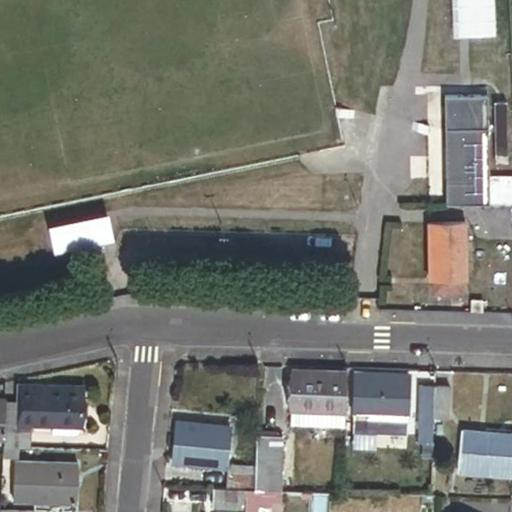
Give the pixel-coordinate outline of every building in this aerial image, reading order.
[(496,36),(494,0),(456,0),(457,22),(469,21),(469,36),(496,36)] [(469,36),(469,21),(457,22),(457,37),(469,36)] [(479,97),(434,100),(440,205),(484,203),(484,198),(483,177),(479,97)] [(511,175),(483,177),(484,198),(511,196),(511,175)] [(115,241),(108,213),(48,226),(54,254),(115,241)] [(462,220),(427,220),(428,281),(431,281),(460,280),(463,280),(462,220)] [(460,280),(431,281),(432,292),(461,292),(460,280)] [(340,289),(340,298),(351,298),(351,289),(340,289)] [(471,300),(471,312),(483,312),(483,301),(471,300)] [(294,400),(346,403),(347,365),(296,362),(294,400)] [(354,405),(371,405),(400,406),(409,407),(410,366),(356,364),(354,404),(354,405)] [(418,430),(431,431),(432,408),(433,378),(419,378),(418,430)] [(433,378),(432,408),(448,408),(449,379),(433,378)] [(10,393),(0,393),(0,423),(8,424),(10,393)] [(345,417),(346,403),(294,400),(293,414),(345,417)] [(400,406),(371,405),(370,421),(399,423),(400,406)] [(228,422),(174,417),(171,456),(225,461),(228,422)] [(501,457),(511,458),(511,451),(511,426),(460,422),(457,461),(495,465),(495,463),(500,464),(501,457)] [(8,424),(0,423),(0,439),(20,440),(21,425),(8,424)] [(283,434),(258,433),(257,466),(256,483),(281,484),(283,434)] [(60,456),(6,454),(5,493),(58,495),(60,456)] [(256,483),(257,466),(228,465),(227,482),(245,483),(256,483)] [(244,502),(245,483),(227,482),(212,481),(211,501),(244,502)] [(281,484),(256,483),(245,483),(244,502),(243,511),(262,511),(262,509),(280,510),(281,484)] [(32,511),(33,505),(0,503),(0,511),(32,511)]
